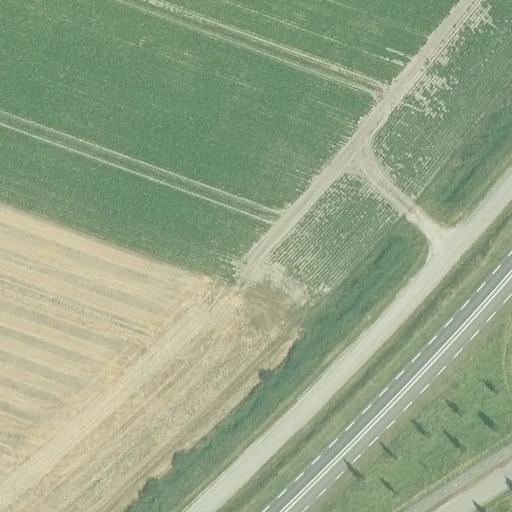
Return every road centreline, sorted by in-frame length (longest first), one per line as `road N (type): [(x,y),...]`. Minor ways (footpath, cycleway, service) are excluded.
road 1 (unclassified): [(198,511),(342,369),(511,181)]
road 2 (primary): [(282,511),(511,272)]
